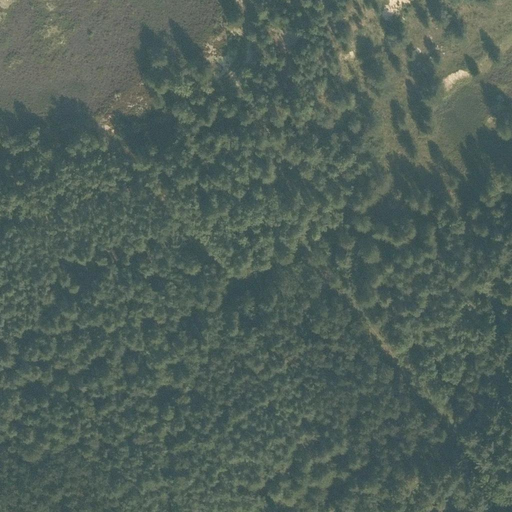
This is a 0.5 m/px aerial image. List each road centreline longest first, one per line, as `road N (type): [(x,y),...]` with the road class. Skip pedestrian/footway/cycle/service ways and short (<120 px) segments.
road 1 (track): [(114,131),(230,283),(311,243),(450,425),(511,398)]
road 2 (track): [(0,378),(72,365),(230,283)]
